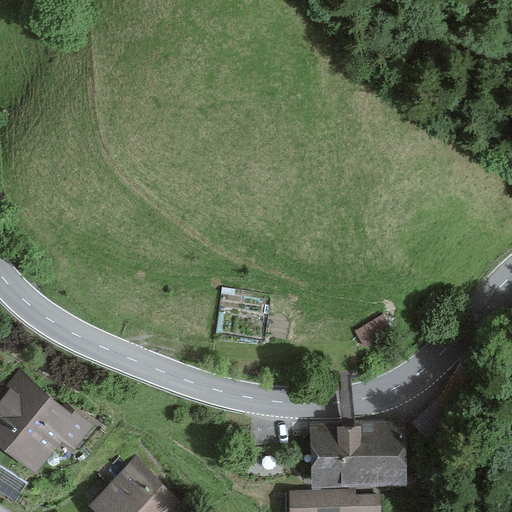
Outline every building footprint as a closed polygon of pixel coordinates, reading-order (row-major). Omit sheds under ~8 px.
[(366,340),(390,325),(379,309),(356,324),(366,340)] [(440,398),(415,422),(435,442),(460,418),(455,412),(479,373),(461,362),(440,398)] [(21,379),(0,404),(0,426),(36,457),(59,430),(73,443),(89,424),(72,410),(66,417),(21,379)] [(406,428),(314,429),(315,483),(406,483),(406,428)] [(134,467),(101,500),(113,511),(175,511),(178,509),(134,467)] [(353,490),(292,491),(291,511),(379,511),(379,494),(353,495),(353,490)]
